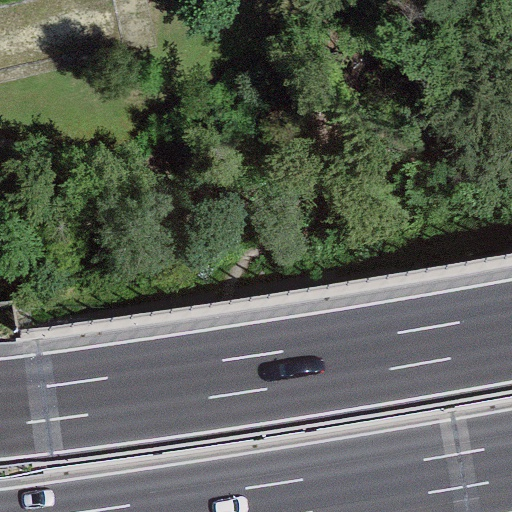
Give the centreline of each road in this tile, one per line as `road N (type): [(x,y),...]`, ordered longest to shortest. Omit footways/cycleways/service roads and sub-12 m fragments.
road 1 (motorway): [(511,330),(0,408)]
road 2 (motorway): [(213,511),(511,463)]
road 3 (track): [(492,275),(380,419)]
